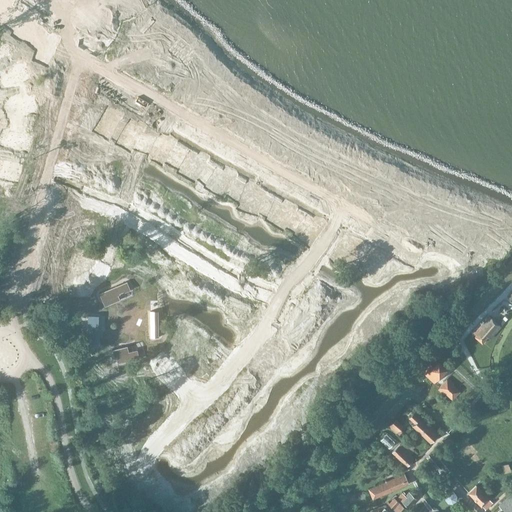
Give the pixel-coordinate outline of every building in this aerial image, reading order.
[(0,0),(0,8),(6,11),(5,12),(6,12),(12,0),(0,0)] [(24,9),(16,30),(17,30),(24,33),(28,24),(33,27),(33,28),(34,28),(40,13),(39,13),(39,14),(32,11),(31,13),(24,10),(25,10),(24,9)] [(128,22),(116,49),(125,53),(137,26),(128,22)] [(43,34),(35,55),(36,55),(43,58),(47,49),(52,52),(53,53),(59,38),(58,38),(58,39),(51,36),(50,38),(43,35),(44,35),(43,34)] [(0,59),(10,51),(10,50),(9,51),(5,45),(3,47),(0,43),(0,59)] [(138,49),(124,76),(133,81),(148,54),(138,49)] [(161,50),(147,77),(156,82),(170,55),(161,50)] [(23,63),(0,72),(0,82),(14,77),(14,78),(15,78),(15,77),(16,76),(17,77),(20,76),(20,75),(26,72),(23,64),(24,64),(23,63)] [(197,64),(192,76),(197,78),(200,71),(202,72),(204,67),(197,64)] [(175,70),(160,96),(169,101),(184,75),(175,70)] [(193,81),(178,107),(186,112),(202,87),(193,81)] [(219,96),(205,123),(214,128),(228,101),(219,96)] [(33,97),(4,103),(5,112),(21,109),(21,110),(22,110),(22,109),(24,109),(28,109),(28,108),(34,107),(33,98),(33,97)] [(113,128),(120,116),(114,113),(113,114),(105,110),(95,128),(103,133),(107,125),(113,128)] [(235,117),(221,143),(230,148),(244,122),(235,117)] [(260,122),(246,148),(255,153),(269,127),(260,122)] [(135,144),(142,132),(136,128),(134,130),(127,126),(117,143),(124,148),(129,140),(135,144)] [(2,130),(0,138),(0,139),(16,142),(16,143),(16,144),(16,143),(18,143),(18,144),(22,145),(22,144),(29,145),(30,137),(31,137),(31,136),(2,130)] [(169,151),(176,139),(170,135),(169,137),(162,133),(151,151),(159,155),(163,147),(169,151)] [(282,141),(268,167),(278,172),(291,146),(286,143),(282,141)] [(341,165),(349,146),(343,143),(334,162),(341,165)] [(297,172),(307,155),(299,150),(288,167),(297,172)] [(190,152),(178,173),(178,174),(179,173),(185,177),(190,168),(199,173),(208,158),(200,153),(198,157),(190,152)] [(307,156),(294,182),(303,187),(317,161),(307,156)] [(148,179),(155,182),(163,162),(156,159),(148,179)] [(0,161),(0,171),(5,172),(5,173),(6,173),(6,172),(8,173),(8,174),(11,175),(12,174),(18,175),(20,167),(21,167),(21,166),(0,161)] [(329,162),(315,188),(325,193),(338,167),(329,162)] [(94,187),(101,167),(93,164),(90,173),(83,170),(79,184),(85,186),(86,184),(94,187)] [(318,173),(322,168),(318,164),(313,169),(318,173)] [(350,172),(336,198),(345,203),(359,177),(350,172)] [(122,196),(129,176),(128,176),(121,174),(118,181),(109,177),(103,194),(112,197),(113,193),(122,196)] [(397,182),(412,187),(414,181),(399,175),(397,182)] [(222,177),(214,191),(222,196),(226,188),(232,192),(239,180),(233,176),(230,181),(222,177)] [(335,191),(338,183),(331,181),(329,189),(335,191)] [(138,208),(141,198),(150,201),(156,186),(155,185),(155,186),(148,183),(145,190),(136,187),(129,205),(138,208)] [(244,186),(242,204),(249,205),(247,217),(256,219),(259,194),(253,194),(254,188),(244,186)] [(382,189),(366,213),(374,219),(391,194),(382,189)] [(300,197),(316,205),(319,199),(304,191),(300,197)] [(213,195),(206,212),(217,217),(224,200),(213,195)] [(0,196),(0,207),(2,208),(3,207),(9,208),(11,200),(12,200),(12,199),(0,196)] [(406,200),(386,222),(394,229),(414,206),(406,200)] [(172,223),(180,204),(172,201),(168,209),(162,206),(156,219),(163,222),(164,220),(172,223)] [(277,205),(269,219),(277,224),(281,216),(287,219),(294,207),(288,204),(285,209),(277,205)] [(78,206),(71,218),(77,222),(73,229),(80,234),(91,216),(83,211),(84,210),(78,206)] [(427,209),(406,231),(414,238),(434,216),(427,209)] [(187,219),(178,233),(185,238),(190,231),(198,236),(207,223),(206,222),(206,223),(199,218),(195,225),(187,219)] [(309,220),(293,232),(298,239),(308,231),(312,237),(324,228),(319,223),(314,227),(309,220)] [(218,228),(236,238),(240,230),(222,221),(218,228)] [(499,223),(495,230),(501,233),(505,226),(499,223)] [(113,227),(107,240),(114,243),(110,251),(117,254),(127,236),(119,232),(120,230),(113,227)] [(212,234),(204,248),(212,253),(216,245),(222,248),(229,236),(223,233),(220,238),(212,234)] [(342,240),(332,257),(339,262),(346,251),(352,254),(359,242),(353,239),(350,244),(342,240)] [(158,260),(151,256),(156,247),(148,242),(139,259),(147,264),(143,270),(150,274),(149,275),(150,275),(158,260)] [(237,249),(228,263),(236,267),(240,260),(246,263),(254,249),(248,246),(244,253),(237,249)] [(94,265),(105,268),(109,249),(103,247),(101,255),(97,254),(94,265)] [(370,255),(362,270),(369,274),(374,267),(380,270),(387,258),(381,254),(378,260),(370,255)] [(261,262),(253,276),(260,281),(265,273),(271,276),(279,263),(273,259),(269,266),(261,262)] [(63,260),(61,268),(76,273),(74,279),(89,284),(91,277),(87,276),(90,267),(63,260)] [(175,261),(163,282),(164,282),(170,286),(176,277),(184,282),(193,267),(185,262),(183,266),(175,261)] [(129,283),(132,268),(125,266),(122,281),(129,283)] [(207,277),(194,300),(201,304),(208,292),(214,295),(222,281),(216,278),(214,281),(207,277)] [(323,281),(314,296),(328,305),(337,290),(323,281)] [(122,282),(114,298),(120,301),(116,309),(124,313),(133,294),(125,291),(128,285),(122,282)] [(143,286),(142,294),(164,299),(166,291),(143,286)] [(53,292),(50,300),(58,303),(56,310),(69,314),(70,314),(72,308),(70,307),(72,299),(53,292)] [(239,297),(228,314),(235,319),(240,312),(246,316),(254,304),(248,300),(247,302),(239,297)] [(212,313),(217,300),(211,298),(206,311),(212,313)] [(294,303),(289,311),(301,320),(305,314),(316,321),(321,314),(301,300),(297,305),(294,303)] [(143,308),(131,319),(136,324),(139,321),(145,328),(165,309),(160,303),(148,313),(143,308)] [(503,307),(498,322),(502,323),(507,314),(509,312),(503,307)] [(473,333),(476,335),(474,337),(482,344),(488,338),(490,340),(501,327),(489,315),(479,326),(480,326),(473,333)] [(232,327),(235,322),(223,317),(221,323),(232,327)] [(41,321),(39,329),(48,331),(47,338),(60,341),(62,334),(60,333),(62,325),(41,321)] [(180,331),(171,344),(176,348),(179,345),(186,350),(200,331),(193,325),(186,335),(180,331)] [(230,342),(232,336),(213,329),(211,336),(230,342)] [(152,340),(153,332),(133,330),(132,337),(152,340)] [(290,330),(278,341),(289,354),(302,343),(290,330)] [(97,340),(86,357),(93,362),(98,354),(104,358),(111,346),(105,343),(104,344),(97,340)] [(197,354),(189,366),(195,370),(196,368),(203,373),(215,356),(208,351),(203,358),(197,354)] [(117,355),(105,374),(112,379),(118,370),(124,373),(133,360),(127,356),(125,360),(117,355)] [(424,375),(434,384),(448,369),(438,360),(424,375)] [(242,374),(237,381),(254,392),(259,385),(252,380),(256,374),(244,367),(240,373),(242,374)] [(146,369),(129,391),(136,397),(146,384),(151,388),(161,375),(155,371),(153,374),(146,369)] [(452,400),(459,392),(453,385),(454,384),(448,378),(437,390),(443,395),(445,394),(452,400)] [(146,392),(132,402),(138,409),(151,399),(146,392)] [(166,394),(152,409),(158,415),(164,409),(169,413),(179,403),(174,398),(172,400),(166,394)] [(230,395),(217,406),(228,419),(241,408),(230,395)] [(58,407),(52,419),(59,422),(59,420),(67,424),(76,405),(69,402),(65,410),(58,407)] [(412,426),(430,443),(438,433),(415,411),(408,418),(414,423),(412,426)] [(200,425),(195,430),(207,443),(212,438),(208,433),(214,427),(203,416),(197,422),(200,425)] [(404,425),(395,418),(388,427),(396,434),(397,433),(399,435),(402,432),(400,430),(404,425)] [(87,420),(77,429),(81,435),(83,433),(88,440),(104,427),(99,420),(93,425),(92,426),(90,424),(87,420)] [(380,441),(389,449),(395,443),(386,435),(380,441)] [(184,440),(172,452),(184,464),(196,453),(184,440)] [(391,452),(407,467),(415,458),(410,454),(414,451),(403,440),(391,452)] [(103,445),(94,455),(99,460),(100,458),(107,464),(120,448),(114,442),(108,449),(103,445)] [(501,465),(503,473),(511,471),(508,463),(501,465)] [(409,484),(404,473),(367,489),(372,500),(409,484)] [(150,481),(140,494),(153,505),(164,491),(150,481)] [(476,485),(468,493),(481,507),(482,506),(485,510),(493,503),(476,485)] [(454,492),(449,491),(444,494),(444,499),(447,503),(452,503),(456,501),(456,496),(454,492)] [(416,499),(409,492),(405,496),(402,493),(397,498),(402,502),(408,508),(416,499)] [(498,506),(501,508),(496,511),(511,511),(511,494),(511,493),(498,506)] [(386,503),(387,504),(395,511),(402,511),(405,509),(394,498),(389,503),(387,502),(386,503)]
